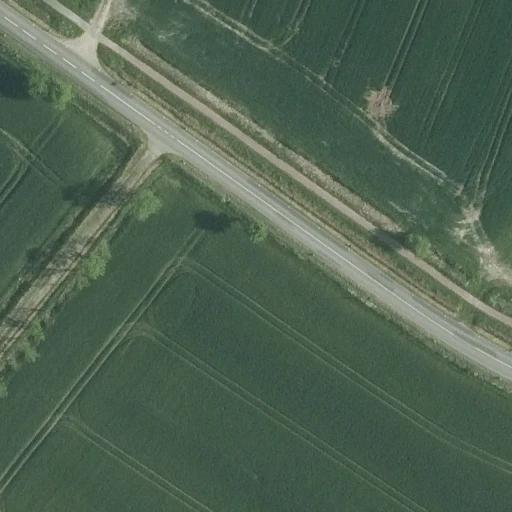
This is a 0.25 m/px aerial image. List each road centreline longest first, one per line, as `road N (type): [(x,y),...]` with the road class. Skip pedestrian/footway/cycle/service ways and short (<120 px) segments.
road 1 (tertiary): [(0,14),(352,266),(511,365)]
road 2 (track): [(0,338),(168,134)]
